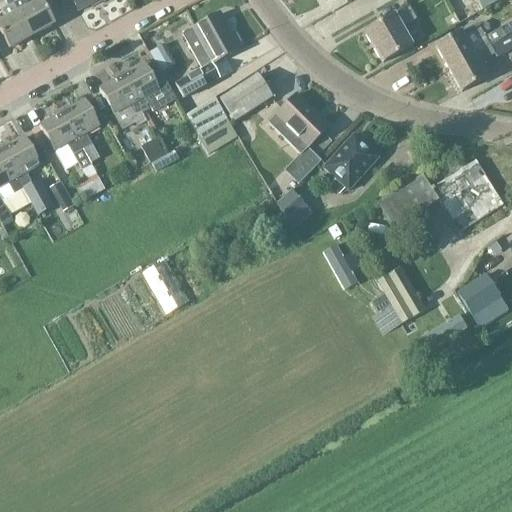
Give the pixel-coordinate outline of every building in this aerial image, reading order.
[(20,0),(12,5),(17,13),(31,39),(54,26),(39,1),(28,7),(24,0),(20,0)] [(54,0),(55,0),(70,0),(77,14),(89,7),(90,8),(92,9),(102,3),(104,4),(110,0),(54,0)] [(473,0),(481,12),(502,0),(473,0)] [(31,39),(17,13),(12,5),(1,11),(6,19),(0,22),(0,36),(9,51),(31,39)] [(401,28),(415,21),(408,9),(395,16),(394,15),(362,33),(381,65),(413,48),(401,28)] [(180,82),(174,85),(183,100),(188,97),(220,80),(213,67),(212,65),(238,50),(237,49),(239,48),(240,45),(235,37),(233,36),(230,37),(218,16),(191,30),(201,47),(191,53),(200,70),(180,82)] [(461,32),(434,47),(447,70),(505,38),(500,30),(484,39),(481,40),(474,27),(462,33),(461,32)] [(511,33),(505,38),(447,70),(460,93),(487,79),(478,63),(493,54),(497,59),(511,50),(511,45),(511,33)] [(136,53),(145,70),(162,61),(153,44),(136,53)] [(120,76),(142,114),(150,110),(153,114),(175,102),(167,87),(157,70),(148,75),(144,68),(123,78),(122,75),(120,76)] [(132,119),(142,114),(120,76),(118,77),(119,80),(98,91),(113,116),(127,109),(132,119)] [(257,76),(218,101),(233,124),(272,99),(257,76)] [(273,118),(267,125),(299,157),(286,171),(299,183),(320,162),(307,149),(327,128),(295,96),(273,118)] [(203,98),(172,113),(184,139),(215,124),(203,98)] [(80,152),(90,146),(84,136),(98,129),(84,103),(62,114),(61,111),(59,112),(80,152)] [(73,156),(80,152),(59,112),(57,113),(58,116),(37,127),(52,153),(67,145),(73,156)] [(125,142),(143,174),(161,164),(143,132),(125,142)] [(322,169),(337,183),(332,189),(339,195),(344,190),(348,193),(378,159),(353,136),(322,169)] [(0,147),(0,150),(22,191),(32,185),(26,175),(39,168),(23,139),(2,150),(1,147),(0,147)] [(2,202),(22,191),(0,150),(0,224),(11,219),(2,202)] [(472,162),(416,196),(426,211),(430,208),(443,229),(446,227),(456,242),(507,210),(504,206),(494,192),(492,193),(472,162)] [(32,185),(22,191),(37,218),(53,209),(38,182),(32,185)] [(276,205),(288,223),(288,224),(305,208),(302,204),(291,192),(276,205)] [(399,271),(376,284),(382,294),(390,308),(401,326),(423,313),(399,271)] [(485,276),(456,294),(472,318),(479,331),(507,313),(499,300),(500,300),(485,276)] [(152,288),(157,305),(168,302),(163,285),(152,288)]
